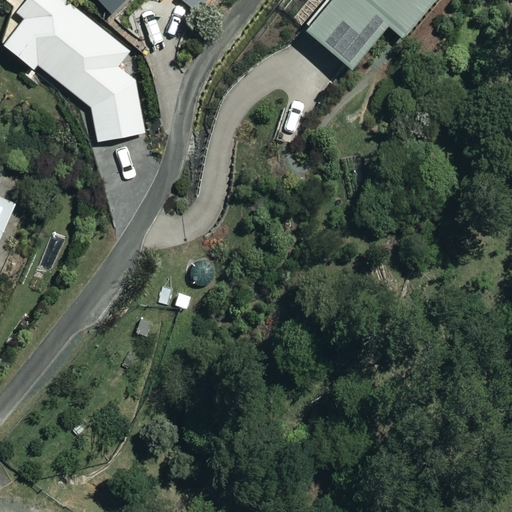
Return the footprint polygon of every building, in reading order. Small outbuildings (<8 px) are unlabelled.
[(92,108),(98,142),(148,133),(137,82),(119,67),(132,53),(92,24),(61,0),(26,0),(15,14),(26,21),(2,49),(34,72),(38,65),(92,108)] [(92,0),(105,13),(121,0),(92,0)] [(174,0),(193,14),(203,0),(174,0)] [(434,0),(323,0),(296,32),(342,70),(380,24),(400,41),(434,0)] [(0,233),(12,204),(0,199),(0,233)]
